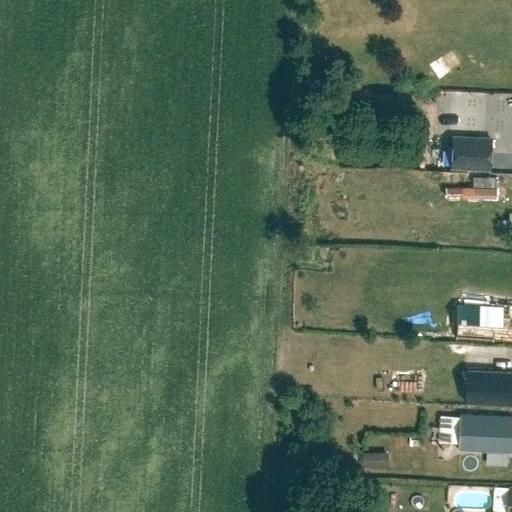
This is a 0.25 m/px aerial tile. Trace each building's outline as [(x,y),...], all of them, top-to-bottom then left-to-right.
[(429,67),(437,79),(449,71),(441,59),(429,67)] [(490,170),(491,137),(451,135),(450,169),(490,170)] [(465,402),(511,404),(511,372),(467,370),(465,402)] [(511,456),(511,417),(458,414),(456,453),(511,456)] [(356,464),(383,464),(383,452),(356,451),(356,464)]
